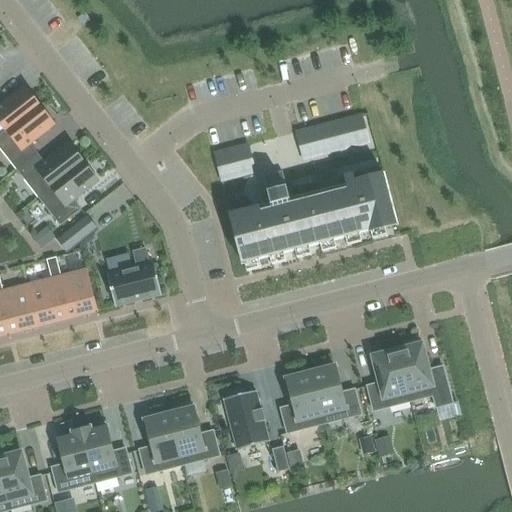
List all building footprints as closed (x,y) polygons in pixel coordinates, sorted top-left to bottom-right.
[(0,106),(0,125),(6,132),(0,136),(0,137),(40,106),(25,88),(0,107),(0,106)] [(40,106),(0,137),(0,149),(16,170),(37,154),(30,145),(55,125),(40,106)] [(362,117),(296,134),(303,161),(369,144),(362,117)] [(37,154),(16,170),(38,198),(84,163),(69,144),(44,163),(37,154)] [(248,146),(214,155),(222,182),(255,173),(248,146)] [(84,163),(38,198),(60,226),(81,210),(74,201),(99,181),(84,163)] [(258,208),(230,215),(243,265),(397,226),(384,176),(356,183),(357,189),(260,215),(258,208)] [(86,216),(56,240),(67,254),(97,231),(86,216)] [(138,269),(107,276),(115,307),(161,295),(153,264),(149,266),(145,250),(134,253),(138,269)] [(56,258),(46,261),(49,270),(59,268),(56,258)] [(59,268),(49,270),(51,279),(56,278),(66,316),(79,312),(80,316),(97,312),(87,270),(61,277),(59,268)] [(51,279),(27,286),(38,327),(54,323),(53,319),(66,316),(56,278),(51,279)] [(1,283),(0,282),(0,300),(8,331),(21,327),(22,331),(38,327),(27,286),(3,292),(1,283)] [(436,408),(452,404),(443,368),(428,372),(421,345),(420,341),(405,345),(406,349),(397,352),(410,402),(433,396),(436,408)] [(374,412),(410,402),(397,352),(373,358),(380,384),(367,387),(374,412)] [(354,391),(342,394),(335,368),(311,374),(324,425),(361,415),(354,391)] [(286,380),(293,407),(281,410),(287,434),(324,425),(311,374),(286,380)] [(258,395),(225,403),(239,453),(271,445),(258,395)] [(177,409),(178,413),(169,415),(183,466),(219,457),(213,432),(201,436),(193,404),(177,409)] [(140,451),(146,476),(183,466),(169,415),(145,422),(152,448),(140,451)] [(81,432),(95,484),(132,474),(125,450),(113,453),(106,427),(90,431),(90,429),(81,432)] [(64,466),(52,469),(58,493),(95,484),(81,432),(73,434),(73,435),(58,439),(64,466)] [(286,446),(275,449),(281,473),(292,470),(286,446)] [(21,454),(0,459),(0,472),(10,511),(47,501),(40,477),(28,480),(21,454)] [(0,511),(4,511),(10,511),(0,472),(0,511)] [(157,488),(145,491),(147,500),(159,496),(157,488)] [(70,511),(68,501),(54,505),(56,511),(70,511)]
